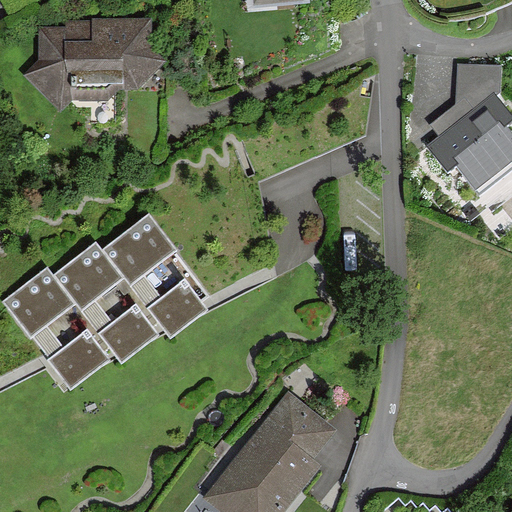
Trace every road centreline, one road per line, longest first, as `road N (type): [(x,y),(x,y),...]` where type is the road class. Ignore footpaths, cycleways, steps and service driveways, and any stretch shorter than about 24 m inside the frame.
road 1 (residential): [(394,30),(396,351),(382,452)]
road 2 (residential): [(382,452),(409,474),(450,483),(476,473),(511,421)]
road 3 (residential): [(394,30),(462,44),(511,37)]
